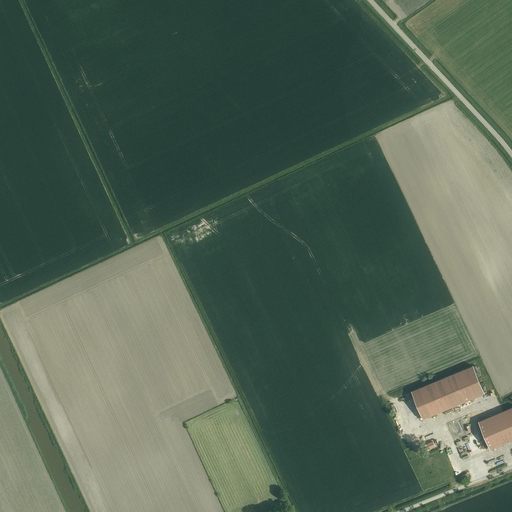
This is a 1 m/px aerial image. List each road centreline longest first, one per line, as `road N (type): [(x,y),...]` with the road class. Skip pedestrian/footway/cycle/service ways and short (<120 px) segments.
road 1 (tertiary): [(511,155),(369,0)]
road 2 (unclassified): [(400,511),(511,467)]
